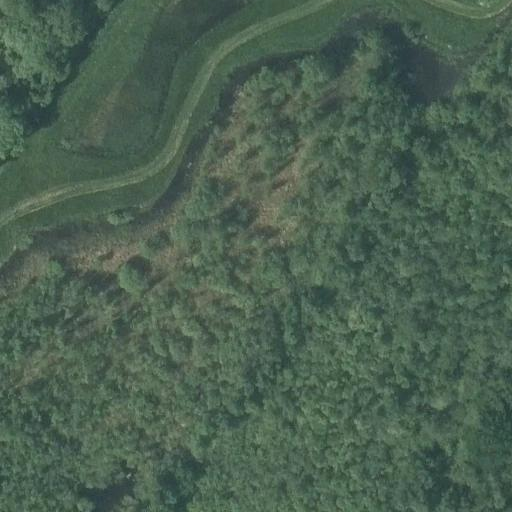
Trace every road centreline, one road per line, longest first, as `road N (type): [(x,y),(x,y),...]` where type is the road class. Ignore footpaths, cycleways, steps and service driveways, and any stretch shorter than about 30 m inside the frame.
road 1 (track): [(0,219),(41,198),(138,172),(164,153),(213,50),(308,0)]
road 2 (track): [(0,211),(146,0)]
